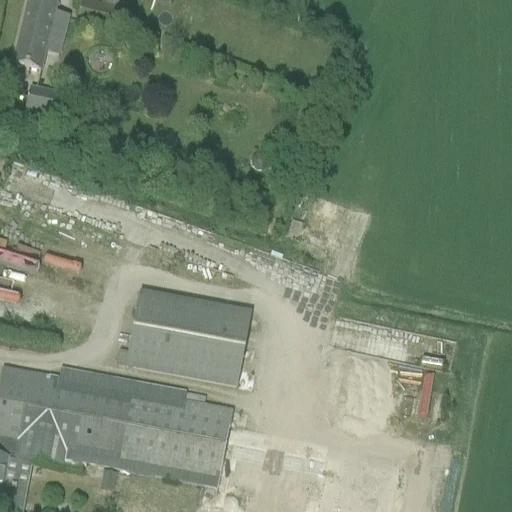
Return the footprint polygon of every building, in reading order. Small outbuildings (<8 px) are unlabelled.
[(28,0),(13,68),(33,72),(40,74),(44,56),(60,59),(68,19),(53,16),(57,0),(28,0)] [(101,1),(99,8),(81,3),(76,25),(118,35),(125,6),(101,1)] [(31,91),(26,117),(54,123),(61,97),(31,91)] [(124,372),(235,392),(250,316),(137,295),(124,372)] [(0,511),(22,511),(31,467),(61,472),(80,476),(82,466),(116,473),(216,491),(212,509),(226,511),(396,511),(405,467),(404,467),(402,478),(337,466),(225,444),(231,413),(2,372),(0,385),(0,511)] [(98,494),(111,497),(115,477),(102,475),(98,494)]
